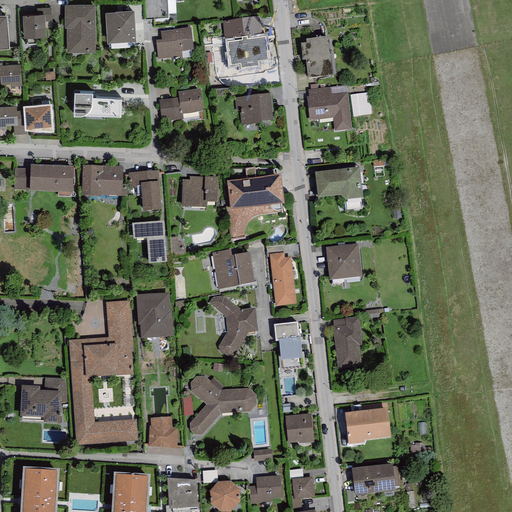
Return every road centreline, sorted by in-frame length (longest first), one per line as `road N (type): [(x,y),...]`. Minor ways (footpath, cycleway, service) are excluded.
road 1 (residential): [(281,0),(340,511)]
road 2 (residential): [(157,158),(0,151)]
